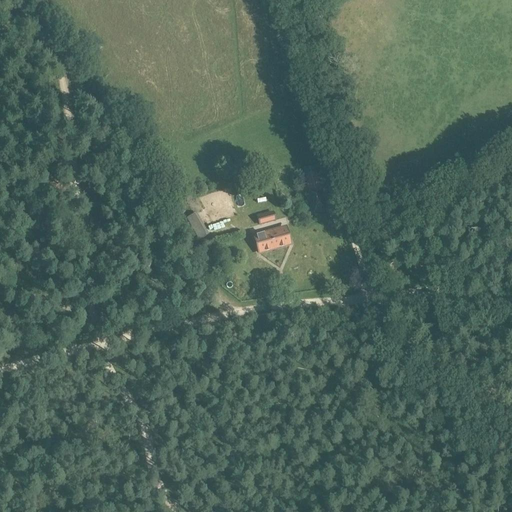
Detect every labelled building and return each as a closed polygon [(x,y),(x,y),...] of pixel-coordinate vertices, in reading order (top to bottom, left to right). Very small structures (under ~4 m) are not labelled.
[(317,171),(305,175),(309,192),(308,192),(313,210),(327,207),(322,188),(321,188),(317,171)] [(273,214),(258,218),(260,226),(275,222),(273,214)] [(196,218),(188,222),(202,244),(209,240),(196,218)] [(270,233),(275,249),(290,245),(285,228),(270,233)] [(275,249),(270,233),(255,237),(259,254),(275,249)]
